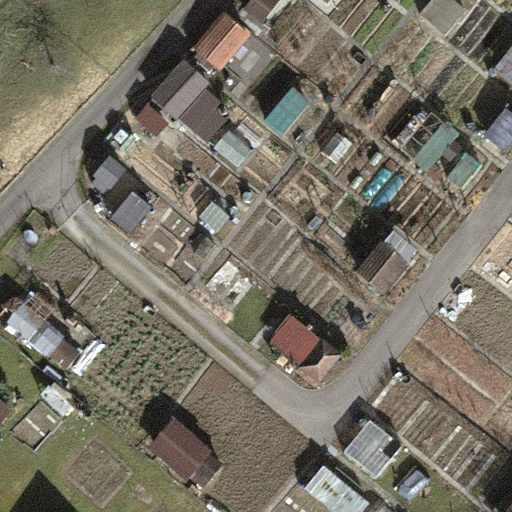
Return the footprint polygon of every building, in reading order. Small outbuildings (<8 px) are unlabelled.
[(469,13),(453,0),(435,0),(421,17),(447,39),(469,13)] [(253,36),(227,14),(196,50),(222,72),(253,36)] [(511,48),(496,67),(511,80),(511,48)] [(210,82),(186,62),(157,96),(182,117),(210,82)] [(511,154),(511,108),(488,136),(511,155),(511,154)] [(121,165),(107,153),(92,171),(106,183),(121,165)] [(48,221),(35,210),(16,233),(29,244),(48,221)] [(415,267),(387,243),(359,277),(387,300),(415,267)] [(98,343),(36,291),(10,322),(72,374),(98,343)] [(375,326),(359,313),(345,329),(361,343),(375,326)] [(319,393),(349,358),(300,317),(270,352),(319,393)] [(453,339),(434,323),(405,358),(424,373),(453,339)] [(0,424),(13,410),(0,399),(0,424)] [(197,427),(173,451),(212,491),(236,466),(197,427)] [(321,449),(306,436),(289,456),(305,469),(321,449)]
